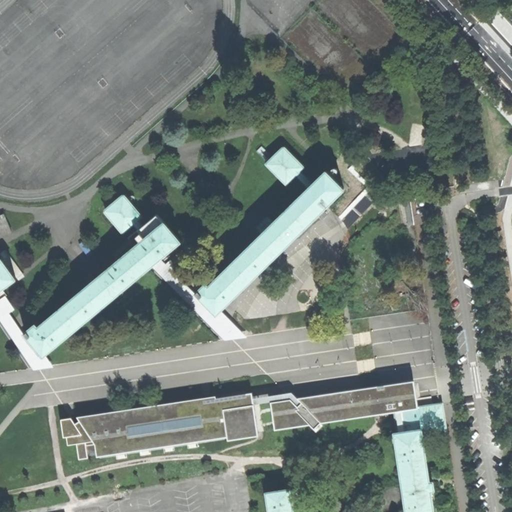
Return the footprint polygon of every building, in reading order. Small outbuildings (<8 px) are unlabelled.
[(304,183),(309,179),(296,166),(299,163),(279,142),(261,160),(282,180),(292,170),(304,183)] [(320,167),(309,179),(304,183),(279,208),(251,236),(205,282),(202,280),(193,290),(212,310),(321,202),(339,184),(325,169),(323,167),(321,166),(320,167)] [(141,235),(146,231),(134,217),(138,214),(119,193),(101,209),(119,230),(130,221),(141,235)] [(409,225),(414,224),(414,221),(409,194),(404,195),(409,225)] [(4,214),(0,215),(0,236),(12,231),(4,214)] [(177,238),(160,219),(146,231),(141,235),(113,260),(90,279),(86,282),(36,326),(33,323),(28,327),(23,331),(22,332),(42,355),(49,349),(47,347),(144,263),(149,259),(154,255),(155,257),(157,256),(177,238)] [(381,250),(353,254),(363,319),(382,316),(421,309),(418,292),(388,297),(381,250)] [(161,262),(157,256),(155,257),(154,255),(144,263),(216,337),(218,339),(240,336),(226,322),(224,321),(212,310),(193,290),(172,271),(175,266),(167,257),(161,262)] [(0,286),(13,277),(11,273),(0,259),(0,286)] [(0,325),(28,366),(29,369),(50,364),(49,363),(48,361),(42,355),(22,332),(11,316),(7,310),(11,307),(1,293),(0,293),(0,325)] [(360,388),(297,397),(301,400),(302,401),(349,393),(350,400),(379,395),(386,395),(410,391),(411,395),(411,399),(414,399),(414,407),(419,407),(415,384),(415,380),(413,380),(408,381),(377,385),(360,388)] [(395,407),(396,410),(414,407),(414,399),(411,399),(411,395),(410,391),(386,395),(388,408),(395,407)] [(257,431),(254,403),(252,403),(251,399),(251,393),(252,393),(252,392),(204,399),(203,397),(76,415),(79,421),(77,423),(75,424),(69,416),(68,416),(59,418),(62,435),(65,435),(67,443),(76,442),(78,457),(88,456),(86,443),(94,442),(96,454),(115,451),(125,449),(138,447),(149,446),(162,444),(173,442),(186,440),(196,438),(226,433),(227,436),(250,433),(254,432),(257,431)] [(282,393),(251,399),(252,403),(254,403),(271,400),(291,397),(299,405),(302,401),(301,400),(297,397),(292,392),(282,393)] [(382,413),(381,409),(379,395),(350,400),(349,393),(301,400),(302,401),(299,405),(291,397),(271,400),(275,429),(310,424),(314,428),(318,423),(374,414),(377,414),(382,413)] [(381,409),(388,408),(386,395),(379,395),(381,409)] [(433,511),(430,493),(430,490),(434,489),(432,481),(429,482),(422,434),(446,431),(442,403),(419,407),(414,407),(396,410),(400,431),(395,432),(395,438),(396,438),(407,511),(433,511)] [(266,488),(270,511),(294,511),(290,484),(266,488)]
